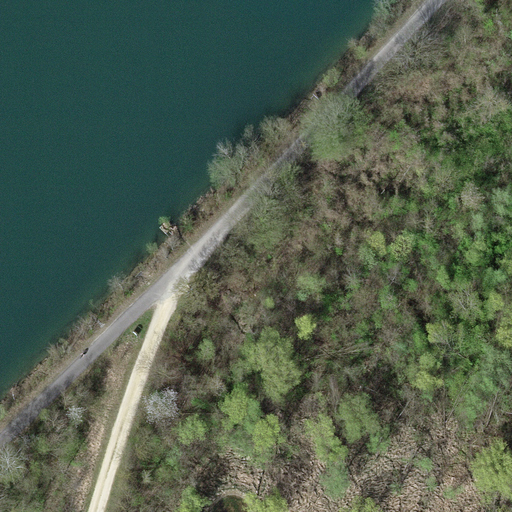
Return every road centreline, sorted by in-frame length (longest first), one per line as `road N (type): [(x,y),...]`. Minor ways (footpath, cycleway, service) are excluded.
road 1 (unclassified): [(432,0),(165,290),(0,435)]
road 2 (track): [(102,511),(165,290)]
